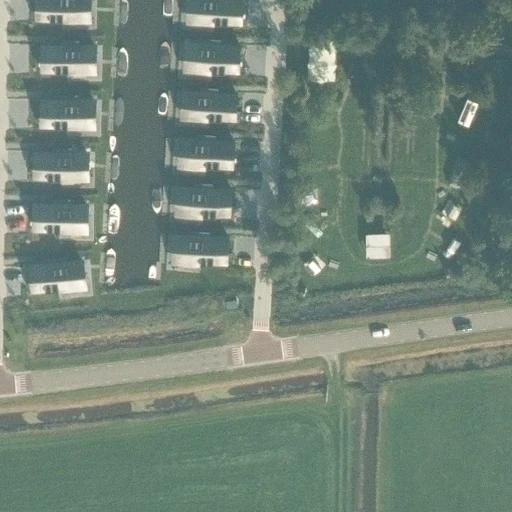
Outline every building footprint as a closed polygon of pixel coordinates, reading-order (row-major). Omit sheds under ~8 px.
[(35,0),(36,16),(49,16),(49,17),(63,17),(63,16),(87,16),(87,0),(35,0)] [(190,0),(190,17),(214,19),(214,20),(227,21),(227,19),(241,20),(242,0),(190,0)] [(221,37),(203,36),(202,43),(187,42),(187,44),(188,44),(187,65),(211,67),(211,68),(224,69),(224,67),(238,68),(240,45),(221,44),(221,37)] [(79,38),(61,38),(61,45),(41,45),(41,68),(55,68),(55,69),(68,69),(68,68),(92,68),(93,47),(94,47),(94,45),(79,45),(79,38)] [(218,85),(200,84),(199,91),(184,90),(184,92),(185,92),(184,113),(208,114),(208,116),(222,117),(222,115),(235,116),(237,93),(218,92),(218,85)] [(78,93),(60,93),(60,100),(41,100),(40,123),(54,123),(54,124),(67,124),(67,123),(92,123),(92,102),(93,102),(93,100),(78,100),(78,93)] [(414,95),(401,139),(416,145),(431,103),(414,95)] [(466,95),(458,115),(451,136),(467,142),(482,102),(466,95)] [(345,105),(359,147),(375,143),(364,99),(345,105)] [(319,106),(303,109),(315,153),(331,148),(319,106)] [(215,133),(197,132),(196,139),(181,138),(181,140),(182,140),(181,161),(205,162),(205,164),(219,165),(219,163),(232,164),(234,141),(215,140),(215,133)] [(71,145),(53,145),(53,152),(34,152),(34,174),(47,175),(47,176),(61,176),(61,175),(85,175),(85,154),(86,154),(86,152),(71,152),(71,145)] [(478,157),(460,151),(446,192),(462,197),(478,157)] [(317,162),(301,167),(313,209),(328,205),(317,162)] [(212,181),(194,180),(194,187),(179,186),(179,188),(178,209),(203,210),(202,212),(216,212),(216,211),(230,212),(231,189),(212,188),(212,181)] [(71,197),(53,197),(52,204),(33,204),(33,227),(46,227),(46,228),(60,228),(60,227),(84,227),(85,206),(85,204),(70,204),(71,197)] [(457,203),(443,243),(459,251),(474,211),(457,203)] [(315,220),(301,223),(314,265),(327,261),(315,220)] [(209,229),(191,228),(191,235),(176,234),(176,236),(175,257),(200,258),(199,260),(213,260),(213,259),(227,260),(228,237),(209,236),(209,229)] [(66,261),(66,254),(48,256),(49,263),(29,265),(31,288),(45,287),(45,288),(58,286),(58,285),(83,283),(81,262),(81,260),(66,261)] [(234,303),(234,311),(244,312),(244,304),(234,303)]
